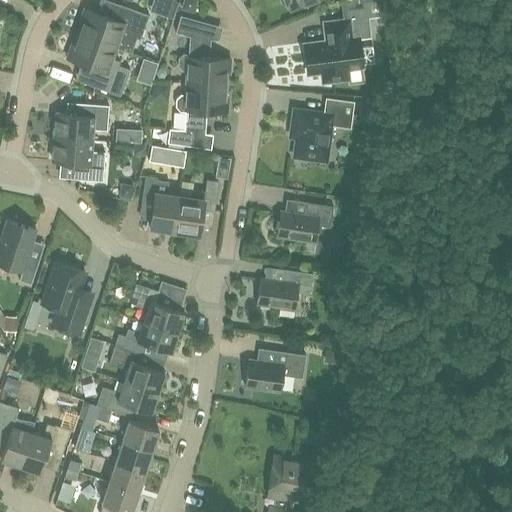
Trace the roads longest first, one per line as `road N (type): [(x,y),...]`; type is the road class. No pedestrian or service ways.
road 1 (residential): [(219,276),(253,68),(248,38),(221,0)]
road 2 (residential): [(219,276),(104,236),(47,185),(5,171)]
road 3 (residential): [(163,511),(196,414),(219,276)]
road 4 (residential): [(52,0),(28,42),(5,171)]
